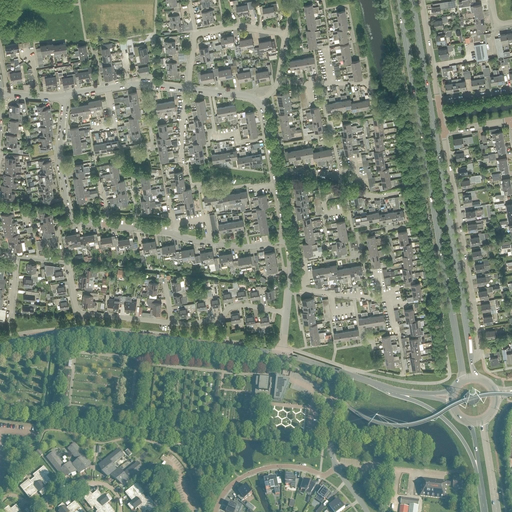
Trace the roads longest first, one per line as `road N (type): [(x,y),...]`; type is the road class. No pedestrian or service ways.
road 1 (primary): [(401,0),(459,359)]
road 2 (primary): [(469,348),(412,0)]
road 3 (residential): [(287,240),(245,247),(76,220),(58,162),(62,96)]
road 4 (tertiary): [(0,343),(75,332),(232,348)]
road 5 (residential): [(481,357),(443,131)]
road 6 (residential): [(170,323),(77,310),(68,263),(14,261)]
road 7 (residential): [(215,511),(227,489),(252,472),(297,468),(323,476),(336,469)]
road 8 (residential): [(277,81),(285,34),(233,27),(195,34)]
road 9 (primary): [(397,392),(450,425),(481,477)]
road 10 (residential): [(286,313),(245,305),(222,318),(170,323)]
